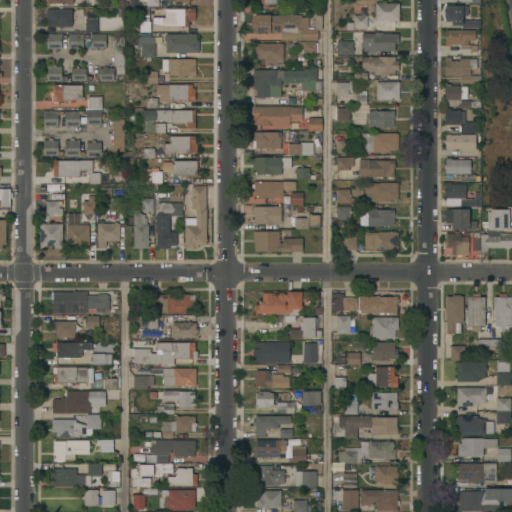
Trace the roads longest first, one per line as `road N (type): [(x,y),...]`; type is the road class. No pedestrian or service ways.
road 1 (residential): [(511,273),(0,271)]
road 2 (residential): [(23,511),(22,0)]
road 3 (residential): [(224,511),(223,0)]
road 4 (residential): [(425,511),(425,0)]
